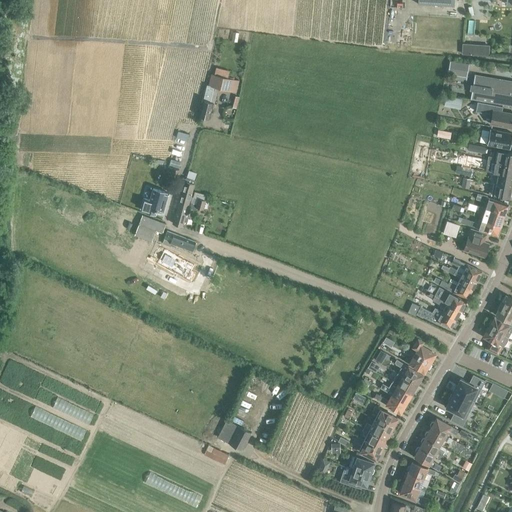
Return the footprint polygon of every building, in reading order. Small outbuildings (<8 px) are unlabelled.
[(489,55),(489,45),(462,43),(461,53),(489,55)] [(450,61),(447,74),(454,75),(467,78),(469,64),(450,61)] [(207,84),(199,116),(209,118),(213,102),(214,103),(217,88),(236,92),(239,81),(228,78),(229,72),(216,68),(214,75),(211,74),(208,85),(207,84)] [(511,81),(475,75),(475,74),(470,99),(471,99),(471,98),(511,105),(511,81)] [(446,96),(445,106),(461,106),(462,97),(446,96)] [(490,124),(511,127),(511,113),(502,111),(503,106),(477,102),(475,111),(492,115),(490,124)] [(452,131),(439,129),(438,136),(450,138),(452,131)] [(487,144),(510,149),(511,136),(511,133),(490,129),(487,144)] [(179,130),(172,152),(183,155),(189,133),(179,130)] [(499,162),(511,164),(511,153),(502,151),(494,150),(493,157),(488,156),(487,160),(493,161),(499,162)] [(171,159),(169,165),(179,168),(180,162),(171,159)] [(511,164),(499,162),(493,161),(491,172),(497,173),(511,175),(511,164)] [(462,173),(471,175),(473,168),(464,166),(462,173)] [(172,167),(170,176),(177,178),(179,169),(172,167)] [(511,175),(497,173),(495,184),(511,187),(511,186),(511,185),(511,175)] [(183,187),(178,202),(188,205),(195,180),(185,177),(185,179),(183,178),(181,186),(183,187)] [(464,178),(462,187),(470,188),(471,179),(464,178)] [(511,192),(511,187),(495,184),(490,183),(488,194),(509,198),(510,197),(511,192)] [(148,199),(143,211),(155,215),(157,211),(165,214),(172,196),(157,190),(153,201),(148,199)] [(483,207),(489,209),(504,214),(505,213),(506,213),(507,208),(506,208),(508,204),(487,198),(487,196),(477,193),(476,199),(485,202),(483,207)] [(190,205),(188,205),(178,202),(173,223),(185,226),(190,209),(195,210),(196,207),(203,209),(205,200),(198,198),(197,204),(190,202),(190,205)] [(486,219),(485,220),(501,225),(502,222),(503,221),(504,219),(503,217),(504,214),(489,209),(483,207),(478,205),(477,209),(481,211),(480,216),(486,218),(486,219)] [(166,224),(142,215),(139,224),(162,233),(166,224)] [(501,227),(500,226),(501,225),(485,220),(485,221),(479,219),(477,224),(472,221),(463,218),(461,223),(497,235),(499,231),(500,231),(501,227)] [(443,232),(456,237),(460,225),(447,221),(443,232)] [(464,249),(484,256),(489,243),(484,241),(487,234),(471,229),(464,249)] [(170,243),(192,251),(196,242),(174,233),(167,231),(162,243),(169,245),(170,243)] [(164,249),(156,264),(169,271),(168,272),(172,274),(173,273),(174,274),(175,273),(181,277),(181,278),(190,283),(196,272),(192,269),(194,266),(164,249)] [(441,252),(434,249),(432,256),(438,259),(441,252)] [(463,273),(477,280),(477,279),(478,280),(481,275),(480,274),(482,271),(467,264),(453,258),(451,263),(465,268),(463,273)] [(475,283),(477,280),(463,273),(455,270),(449,267),(449,268),(440,264),(439,267),(460,278),(458,282),(472,290),(473,288),(474,289),(476,284),(475,283)] [(472,291),(472,290),(458,282),(451,279),(448,284),(443,281),(441,280),(439,284),(453,292),(467,299),(469,296),(470,295),(472,292),(472,291)] [(440,299),(446,302),(461,311),(461,309),(463,309),(465,306),(464,305),(466,301),(445,290),(440,298),(440,299)] [(503,299),(500,303),(501,304),(500,304),(511,310),(511,297),(506,294),(503,299)] [(444,306),(441,311),(456,319),(456,318),(458,318),(459,315),(459,314),(461,311),(446,302),(440,299),(440,298),(434,295),(433,298),(432,300),(444,306)] [(510,322),(511,317),(511,310),(500,304),(500,305),(499,305),(497,310),(495,314),(510,322)] [(455,322),(455,320),(456,319),(441,311),(438,316),(420,306),(416,314),(422,317),(423,316),(428,319),(435,322),(436,320),(450,328),(452,325),(454,325),(455,322)] [(491,320),(488,326),(503,334),(509,338),(511,332),(511,331),(511,323),(511,326),(494,316),(492,320),(491,320)] [(483,336),(497,344),(503,334),(488,326),(486,329),(487,329),(485,330),(486,331),(485,331),(484,332),(483,334),(483,335),(483,336)] [(418,349),(414,354),(431,363),(434,357),(433,357),(435,353),(421,344),(423,341),(414,335),(411,340),(415,342),(412,345),(418,349)] [(391,346),(394,342),(386,337),(384,341),(391,346)] [(426,368),(428,369),(431,363),(414,354),(411,359),(400,352),(398,356),(424,372),(426,368)] [(403,376),(417,384),(417,383),(419,383),(420,380),(420,379),(422,374),(396,359),(394,361),(395,364),(400,367),(397,373),(403,376)] [(370,363),(368,368),(376,372),(378,368),(370,363)] [(414,388),(417,384),(403,376),(397,373),(392,382),(397,385),(412,394),(412,393),(413,392),(415,390),(414,388)] [(452,392),(473,403),(485,380),(473,374),(469,383),(460,378),(457,385),(456,384),(452,392)] [(507,390),(493,383),(489,390),(503,397),(507,390)] [(364,393),(367,388),(360,384),(357,389),(364,393)] [(383,389),(392,394),(395,396),(406,403),(408,399),(410,398),(411,396),(411,394),(412,394),(397,385),(394,390),(386,385),(383,389)] [(350,397),(365,405),(368,399),(354,391),(350,397)] [(450,420),(462,426),(473,403),(452,392),(448,400),(449,400),(446,407),(454,411),(450,420)] [(406,403),(395,396),(392,394),(388,400),(376,393),(374,397),(400,412),(403,408),(404,407),(406,405),(405,403),(406,403)] [(380,414),(377,420),(392,428),(392,427),(394,427),(395,424),(395,422),(397,418),(375,406),(373,410),(378,413),(380,414)] [(431,426),(431,427),(445,435),(449,429),(456,433),(458,430),(436,417),(434,421),(433,421),(431,422),(430,424),(431,426)] [(242,450),(251,432),(226,419),(217,437),(242,450)] [(392,428),(377,420),(373,427),(366,423),(364,427),(387,438),(389,434),(390,434),(392,430),(391,429),(392,428)] [(384,442),(387,438),(364,427),(362,431),(369,434),(366,441),(381,448),(382,448),(383,447),(385,444),(384,442)] [(431,427),(428,431),(426,431),(425,434),(425,435),(426,436),(425,437),(440,445),(443,439),(445,440),(447,437),(445,435),(431,427)] [(467,437),(469,433),(462,429),(459,433),(467,437)] [(340,437),(338,441),(346,446),(349,442),(340,437)] [(424,437),(422,438),(421,440),(421,442),(422,442),(420,446),(434,454),(443,460),(446,455),(442,453),(444,450),(438,447),(440,445),(425,437),(424,437)] [(381,451),(381,449),(381,448),(366,441),(363,447),(361,446),(359,450),(376,459),(378,454),(380,454),(381,451)] [(228,455),(208,446),(205,454),(224,463),(228,455)] [(431,460),(434,454),(420,446),(419,447),(417,447),(416,450),(416,452),(417,452),(414,456),(438,470),(441,466),(431,460)] [(371,473),(373,472),(374,469),(373,467),(372,467),(374,462),(367,460),(368,457),(357,451),(355,456),(354,456),(350,467),(370,474),(370,473),(371,473)] [(326,472),(328,459),(322,458),(319,471),(326,472)] [(408,471),(408,472),(423,478),(426,471),(434,474),(435,470),(412,461),(410,466),(410,465),(408,466),(407,469),(408,471)] [(467,461),(463,468),(468,470),(471,463),(467,461)] [(370,475),(370,474),(350,467),(350,468),(345,466),(339,481),(358,487),(359,483),(366,485),(368,480),(369,480),(370,480),(371,476),(370,475)] [(421,484),(423,478),(408,472),(408,473),(407,472),(405,473),(404,476),(405,477),(406,478),(404,482),(419,488),(424,490),(426,486),(421,484)] [(460,482),(463,477),(457,474),(455,473),(452,478),(460,482)] [(417,494),(419,488),(404,482),(403,483),(401,483),(400,486),(401,488),(400,493),(414,498),(414,500),(423,504),(425,498),(417,494)] [(438,490),(436,495),(443,498),(445,493),(438,490)] [(404,511),(406,504),(392,503),(390,511),(404,511)]
